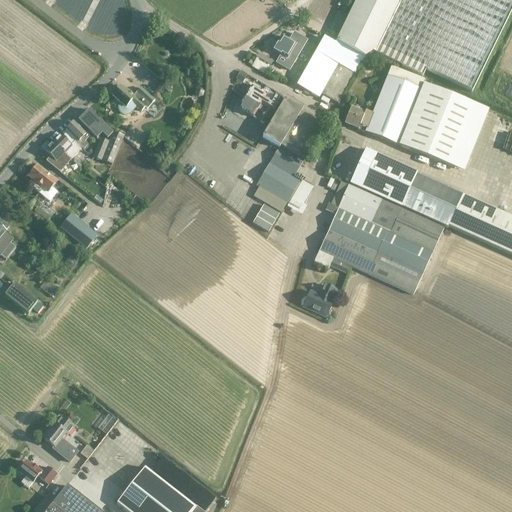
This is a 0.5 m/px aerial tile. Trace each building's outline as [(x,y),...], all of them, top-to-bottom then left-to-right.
[(315,52),(296,86),(318,99),(321,95),(338,105),(355,75),(353,74),(364,56),(365,57),(373,53),(422,78),(425,71),(471,93),(511,8),(511,0),(355,0),(334,44),(325,39),(317,53),(315,52)] [(299,39),(295,45),(282,36),(277,44),(275,43),(271,50),(273,51),(287,60),(288,59),(294,62),(304,45),(303,45),(305,42),(299,39)] [(265,74),(275,58),(261,50),(251,67),(265,74)] [(390,67),(371,115),(365,133),(398,146),(464,172),(488,111),(422,85),(424,81),(390,67)] [(237,78),(242,81),(246,73),(241,70),(237,78)] [(140,112),(145,107),(147,109),(155,100),(140,88),(133,96),(125,89),(123,90),(119,86),(117,89),(116,88),(113,92),(114,93),(111,96),(120,103),(119,105),(118,107),(118,109),(119,111),(120,113),(122,114),(124,115),(126,115),(128,114),(130,112),(135,107),(140,112)] [(251,86),(245,98),(253,103),(254,101),(272,111),(273,112),(281,99),(274,95),(270,102),(265,99),(267,95),(251,86)] [(238,109),(253,118),(258,110),(263,113),(258,121),(264,125),(272,111),(254,101),(253,103),(245,98),(238,109)] [(300,182),(298,180),(293,178),(301,164),(304,160),(301,159),(321,126),(300,113),(303,109),(285,98),(262,138),(279,148),(256,187),(258,188),(253,197),(281,213),(286,205),(287,205),(300,182)] [(357,131),(364,133),(364,134),(365,133),(371,115),(365,112),(364,113),(351,108),(344,125),(358,130),(357,131)] [(112,135),(112,134),(89,110),(78,121),(96,140),(101,134),(107,140),(112,135)] [(65,130),(67,132),(66,134),(82,149),(83,150),(87,146),(84,143),(89,137),(86,135),(73,122),(65,130)] [(123,137),(138,149),(146,138),(136,131),(135,133),(129,129),(123,137)] [(60,136),(52,143),(68,159),(69,159),(71,160),(82,149),(66,134),(62,138),(60,136)] [(92,158),(100,161),(112,166),(123,139),(112,135),(109,142),(100,139),(92,158)] [(65,163),(68,159),(52,143),(44,151),(54,161),(50,165),(60,173),(64,168),(56,161),(60,157),(65,163)] [(350,183),(402,207),(401,208),(447,228),(448,227),(511,255),(511,218),(462,196),(416,175),(417,173),(398,164),(380,156),(365,149),(356,168),(350,183)] [(36,166),(27,177),(34,183),(31,187),(39,194),(50,202),(57,192),(52,188),(56,182),(36,166)] [(301,216),(305,209),(306,207),(303,205),(313,188),(302,182),(287,207),(301,216)] [(443,229),(348,186),(340,182),(330,205),(328,205),(325,211),(335,216),(313,263),(327,270),(332,259),(412,296),(443,229)] [(139,207),(143,202),(136,196),(132,201),(139,207)] [(263,206),(252,224),(268,233),(278,215),(263,206)] [(71,215),(60,229),(86,250),(97,236),(71,215)] [(0,255),(5,260),(14,248),(9,243),(11,241),(4,235),(6,232),(5,231),(9,228),(0,220),(0,255)] [(37,303),(14,285),(4,297),(27,315),(37,303)] [(302,308),(325,318),(333,303),(331,302),(336,291),(324,285),(319,296),(310,292),(306,299),(304,300),(303,304),(303,306),(302,308)] [(61,441),(66,435),(73,427),(61,417),(61,418),(58,416),(47,430),(49,432),(43,440),(56,451),(57,450),(64,456),(64,457),(70,462),(77,454),(61,441)] [(130,447),(138,438),(119,423),(112,432),(130,447)] [(81,454),(87,458),(93,451),(86,446),(81,454)] [(29,490),(33,484),(38,478),(42,473),(31,463),(29,465),(26,462),(17,472),(25,478),(21,483),(29,490)] [(42,473),(38,478),(48,487),(57,475),(47,467),(42,473)] [(200,511),(196,508),(195,508),(145,468),(116,504),(126,511),(200,511)] [(98,511),(66,487),(60,495),(46,511),(45,511),(98,511)]
